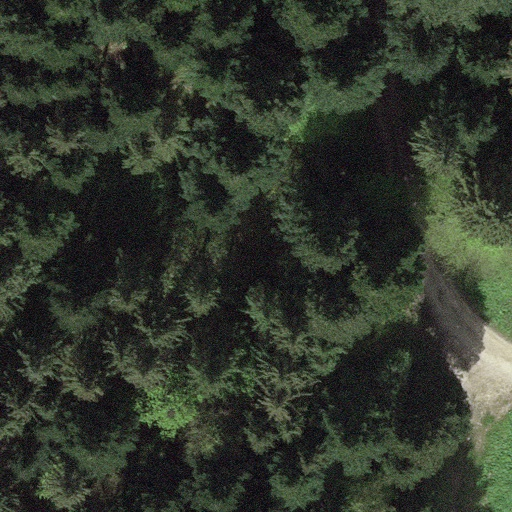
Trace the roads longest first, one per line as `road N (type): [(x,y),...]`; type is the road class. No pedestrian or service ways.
road 1 (track): [(511,358),(465,324),(423,263),(371,0)]
road 2 (track): [(503,0),(459,224),(435,280)]
road 3 (track): [(465,324),(457,511)]
